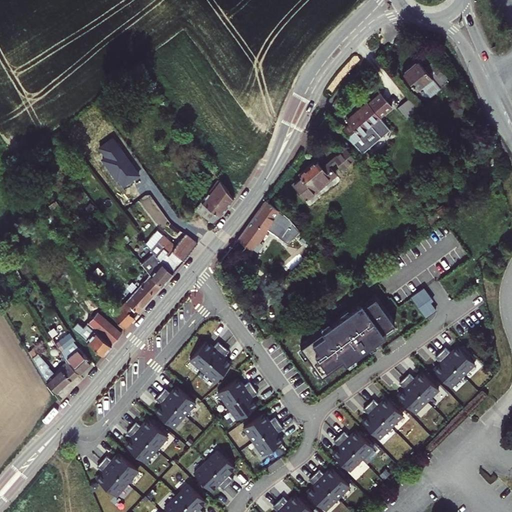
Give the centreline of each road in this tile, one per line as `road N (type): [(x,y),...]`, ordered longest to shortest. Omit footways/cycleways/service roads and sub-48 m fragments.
road 1 (secondary): [(249,199),(338,61),(376,24),(410,13)]
road 2 (secondary): [(376,0),(310,71),(249,199)]
road 3 (residential): [(217,297),(102,427),(79,430),(67,420)]
road 4 (secondary): [(194,269),(67,420)]
road 5 (residential): [(307,421),(461,306)]
road 6 (residential): [(217,297),(307,421)]
road 7 (tertiary): [(433,18),(458,36),(511,139)]
road 8 (residential): [(307,421),(301,456),(233,511)]
road 9 (tertiary): [(511,113),(464,0)]
